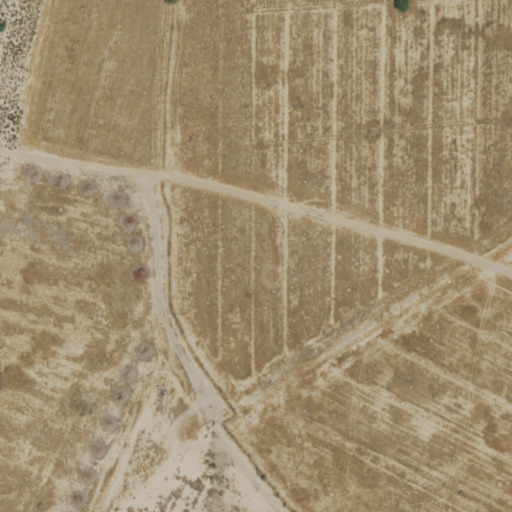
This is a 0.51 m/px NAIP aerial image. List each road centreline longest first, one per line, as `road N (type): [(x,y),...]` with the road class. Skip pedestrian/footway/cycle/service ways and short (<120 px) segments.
road 1 (residential): [(148,187),(173,334),(213,416)]
road 2 (residential): [(0,153),(136,178),(148,187)]
